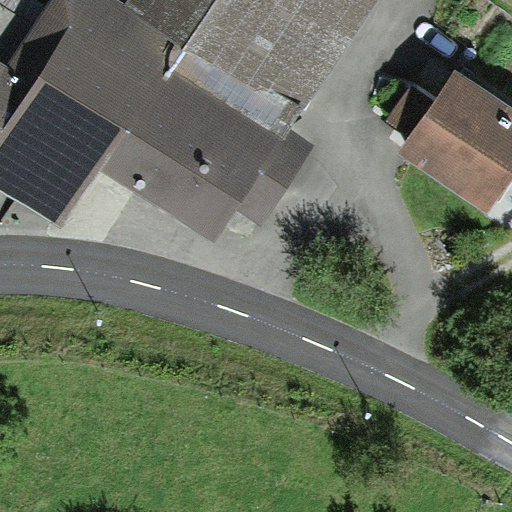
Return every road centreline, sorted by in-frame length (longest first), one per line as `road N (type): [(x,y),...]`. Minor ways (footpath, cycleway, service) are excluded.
road 1 (tertiary): [(0,264),(153,282),(301,335),(511,450)]
road 2 (track): [(511,248),(407,313),(367,368)]
